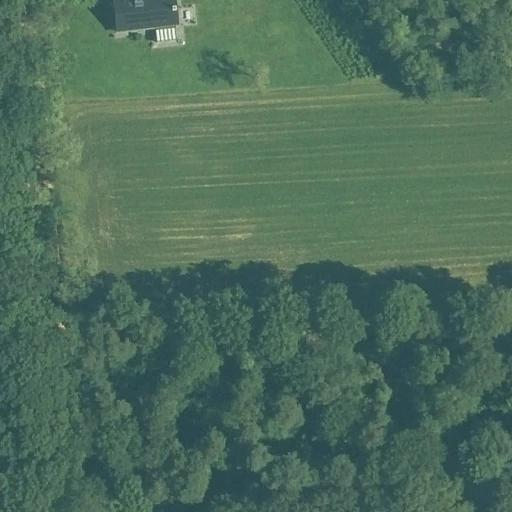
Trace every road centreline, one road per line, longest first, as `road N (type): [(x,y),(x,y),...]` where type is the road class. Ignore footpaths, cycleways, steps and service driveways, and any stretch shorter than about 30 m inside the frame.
road 1 (unclassified): [(24,511),(0,245)]
road 2 (unclassified): [(347,511),(511,488)]
